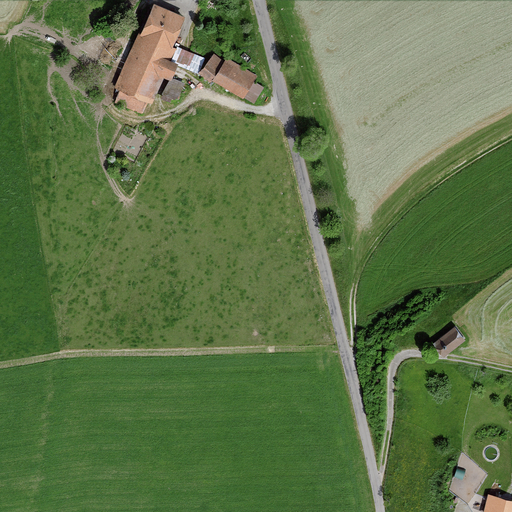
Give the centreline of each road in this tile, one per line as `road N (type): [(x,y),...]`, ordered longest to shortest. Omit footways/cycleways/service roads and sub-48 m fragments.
road 1 (unclassified): [(380,511),(257,0)]
road 2 (track): [(353,396),(352,285),(368,244),(416,195),(511,135)]
road 3 (track): [(375,487),(398,361),(407,355),(511,368)]
